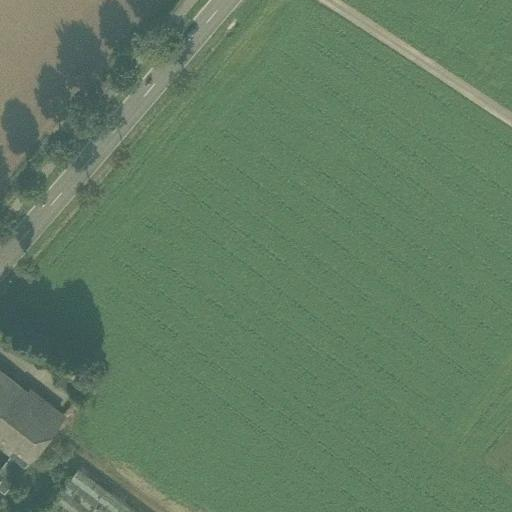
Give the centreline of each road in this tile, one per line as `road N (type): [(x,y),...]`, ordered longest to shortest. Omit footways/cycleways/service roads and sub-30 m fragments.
road 1 (tertiary): [(0,263),(225,0)]
road 2 (track): [(328,0),(511,122)]
